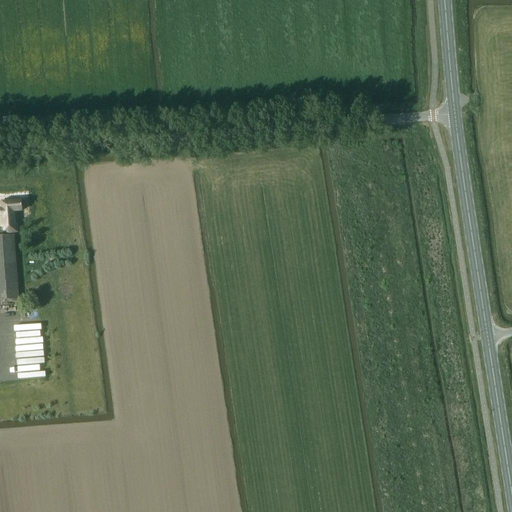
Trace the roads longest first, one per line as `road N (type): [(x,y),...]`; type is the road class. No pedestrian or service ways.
road 1 (unclassified): [(0,153),(454,115)]
road 2 (primary): [(486,337),(454,115)]
road 3 (primary): [(511,502),(486,337)]
